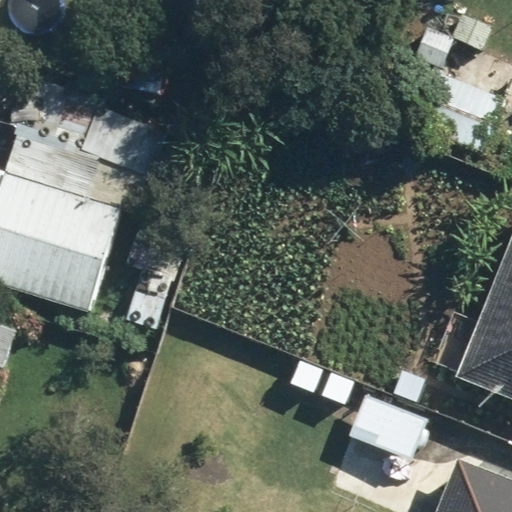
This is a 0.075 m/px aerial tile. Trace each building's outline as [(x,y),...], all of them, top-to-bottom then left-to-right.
[(511,100),(420,69),(403,120),(500,153),(511,118),(511,100)] [(39,77),(18,128),(157,184),(177,134),(39,77)] [(0,283),(97,316),(115,263),(148,274),(130,327),(164,339),(199,236),(0,169),(0,283)] [(511,401),(511,256),(466,385),(511,401)] [(22,329),(0,321),(0,368),(7,371),(22,329)] [(440,420),(348,383),(337,412),(285,391),(252,473),(312,497),(329,456),(349,464),(358,443),(421,468),(440,420)] [(511,511),(511,478),(464,461),(445,511),(511,511)]
